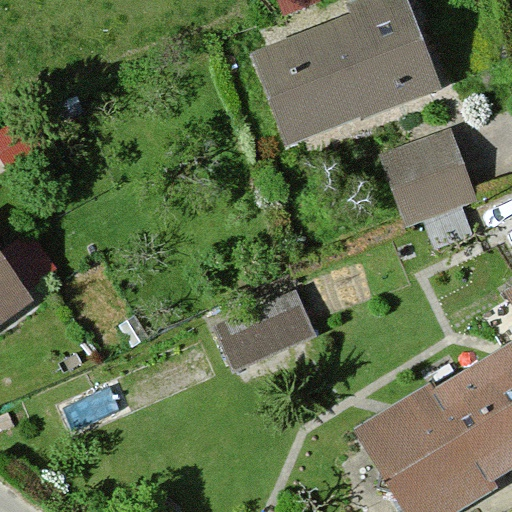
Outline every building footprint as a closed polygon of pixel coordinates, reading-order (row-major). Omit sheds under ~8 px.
[(415,0),(383,0),(257,49),(295,146),(449,86),(415,0)] [(451,131),(378,152),(399,225),(472,204),(451,131)] [(0,247),(0,321),(36,294),(0,247)] [(212,307),(229,358),(314,331),(298,279),(212,307)] [(511,340),(364,426),(414,511),(451,511),(511,477),(511,340)]
